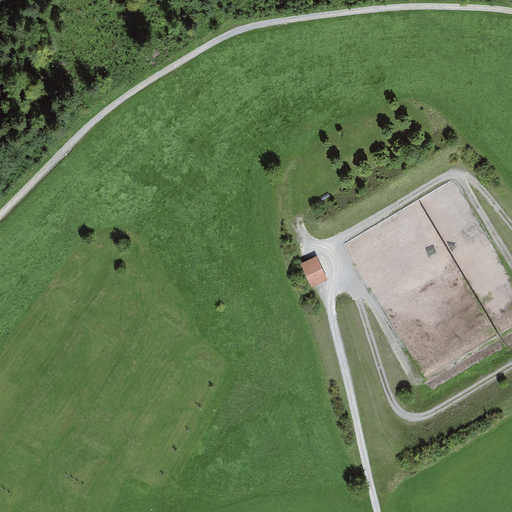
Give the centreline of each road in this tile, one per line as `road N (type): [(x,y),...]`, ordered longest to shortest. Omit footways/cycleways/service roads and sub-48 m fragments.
road 1 (track): [(511,14),(404,7),(246,27),(130,94),(0,215)]
road 2 (track): [(332,277),(352,279),(390,397),(413,418),(511,366)]
road 3 (track): [(333,250),(330,302),(378,511)]
road 4 (track): [(511,226),(476,184),(444,176),(340,238),(333,250)]
